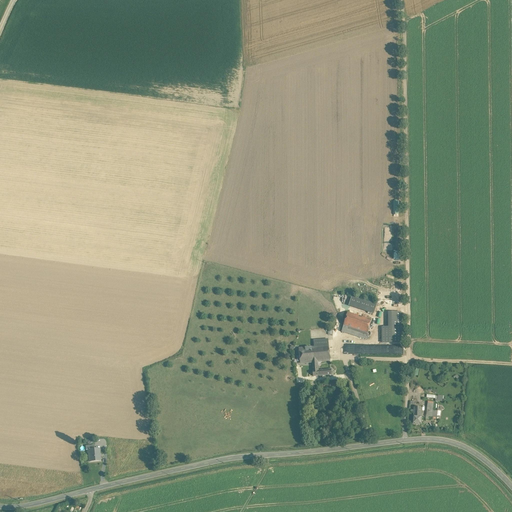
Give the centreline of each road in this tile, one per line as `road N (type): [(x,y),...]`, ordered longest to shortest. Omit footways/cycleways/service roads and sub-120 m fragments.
road 1 (track): [(399,0),(405,440)]
road 2 (secondary): [(511,486),(466,448),(419,439),(227,458),(91,489)]
road 3 (track): [(511,364),(347,357),(368,445)]
